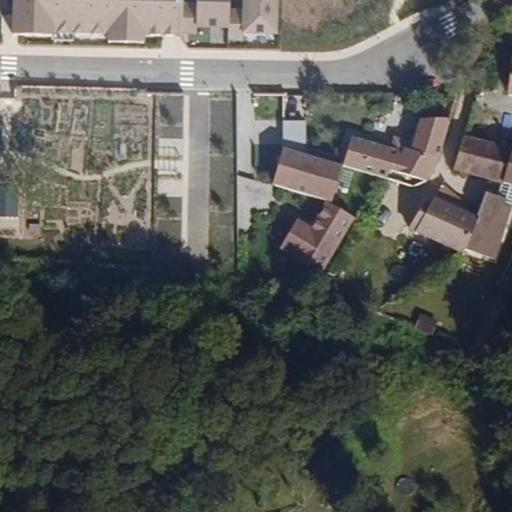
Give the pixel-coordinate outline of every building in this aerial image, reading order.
[(13,0),(12,35),(56,36),(55,43),(77,44),(76,36),(110,36),(110,44),(154,44),(154,37),(177,37),(177,0),(13,0)] [(231,0),(199,0),(199,29),(229,29),(229,43),(246,44),(246,35),(281,36),(282,0),(244,0),(245,10),(232,10),(231,0)] [(392,170),(427,182),(441,157),(450,120),(420,119),(414,142),(394,137),(391,149),(356,139),(347,168),(386,180),(392,170)] [(489,179),(504,183),(511,152),(511,149),(465,137),(453,171),(489,179)] [(344,164),(287,150),(277,186),(335,201),(344,164)] [(408,229),(459,251),(462,252),(476,221),(475,219),(468,215),(470,208),(459,203),(444,189),(443,190),(432,206),(425,203),(416,218),(409,228),(408,229)] [(475,219),(476,221),(486,225),(498,197),(485,193),(475,219)] [(293,256),(322,272),(355,218),(326,202),(293,256)] [(373,212),(409,228),(416,218),(379,202),(373,212)]
